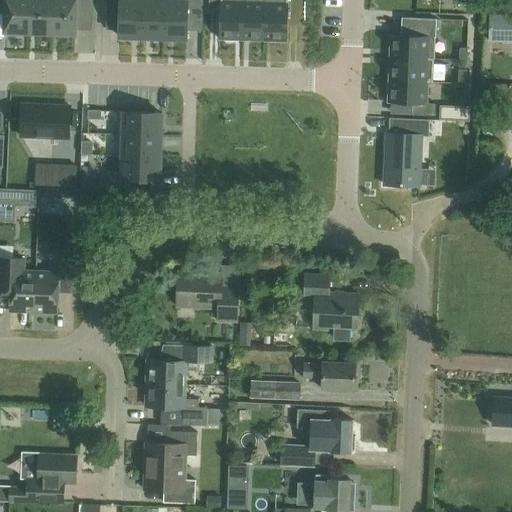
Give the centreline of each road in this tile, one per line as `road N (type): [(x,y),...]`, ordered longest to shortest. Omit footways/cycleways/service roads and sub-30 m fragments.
road 1 (residential): [(413,511),(417,253),(398,239),(345,236)]
road 2 (residential): [(0,69),(190,76)]
road 3 (residential): [(113,497),(114,366),(75,349)]
road 4 (residential): [(193,230),(157,241),(75,349)]
road 5 (residential): [(190,76),(349,82)]
road 6 (residential): [(190,76),(186,196),(193,230)]
road 7 (residential): [(349,82),(345,236)]
road 8 (residential): [(345,236),(193,230)]
